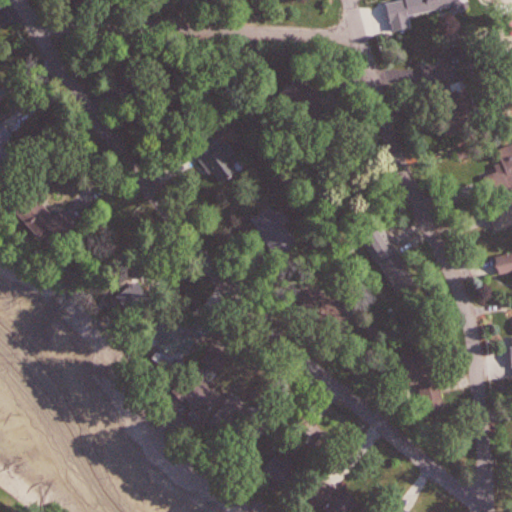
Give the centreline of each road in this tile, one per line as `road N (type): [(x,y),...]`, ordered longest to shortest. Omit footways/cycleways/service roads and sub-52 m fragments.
road 1 (residential): [(459,486),(355,406),(265,322),(149,185),(20,0)]
road 2 (residential): [(459,486),(482,504),(489,482),(477,343),(415,193),(350,0)]
road 3 (residential): [(361,40),(41,34)]
